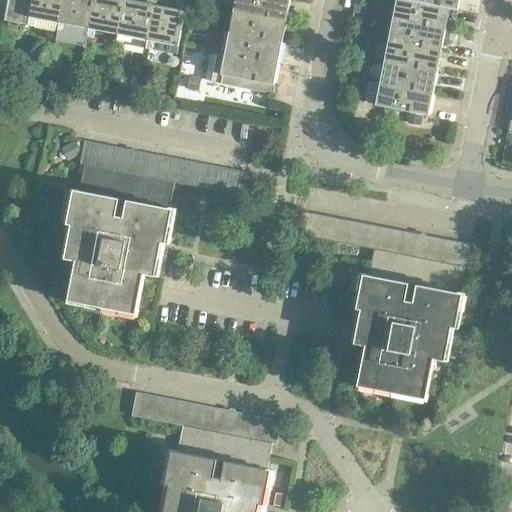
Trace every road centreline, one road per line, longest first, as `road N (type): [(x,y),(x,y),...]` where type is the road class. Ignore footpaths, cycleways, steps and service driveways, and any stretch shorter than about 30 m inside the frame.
road 1 (residential): [(273,399),(128,373),(62,335),(0,236)]
road 2 (tertiary): [(464,184),(322,151),(313,126),(335,0)]
road 3 (residential): [(243,151),(0,105)]
road 4 (residential): [(273,399),(288,313),(175,291)]
road 5 (residential): [(464,184),(497,35)]
road 6 (residential): [(371,502),(319,423),(273,399)]
